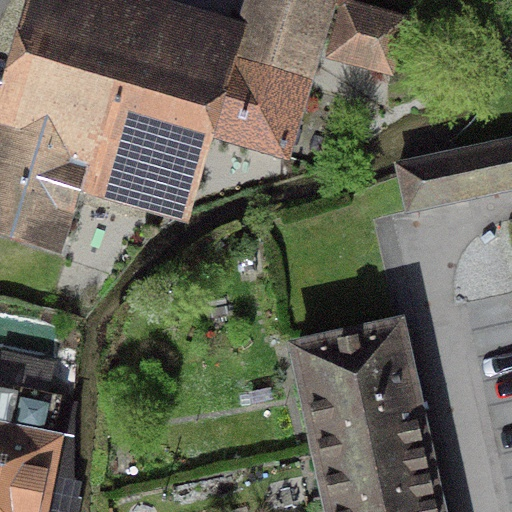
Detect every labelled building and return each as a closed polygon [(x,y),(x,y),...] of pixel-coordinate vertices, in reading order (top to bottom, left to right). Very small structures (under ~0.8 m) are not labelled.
[(249,0),(230,65),(38,9),(0,135),(0,232),(46,246),(66,181),(134,201),(157,124),(281,160),(328,6),(337,9),(339,0),(249,0)] [(387,74),(400,25),(341,9),(328,58),(387,74)] [(511,144),(395,170),(405,214),(511,190),(511,144)] [(434,511),(429,489),(413,413),(395,331),(293,353),(327,511),(434,511)] [(33,511),(56,403),(43,399),(49,371),(2,361),(0,369),(0,511),(33,511)]
